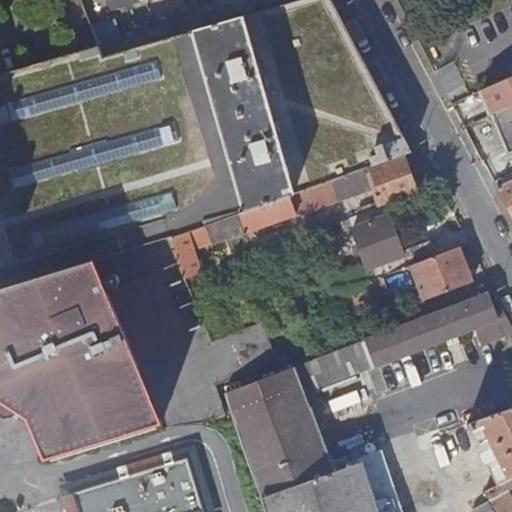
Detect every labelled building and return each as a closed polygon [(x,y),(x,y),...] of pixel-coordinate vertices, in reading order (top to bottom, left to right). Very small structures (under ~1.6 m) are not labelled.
[(0,292),(94,263),(172,239),(173,240),(188,235),(205,229),(404,158),(411,155),(330,0),(308,0),(143,47),(105,59),(100,46),(0,75),(0,292)] [(93,29),(100,46),(105,59),(143,47),(131,17),(93,29)] [(501,133),(511,128),(511,78),(484,91),(501,133)] [(511,155),(511,154),(511,128),(501,133),(511,155)] [(404,158),(205,229),(211,245),(371,188),(379,209),(417,195),(404,158)] [(511,218),(511,181),(496,189),(511,218)] [(352,229),(367,271),(403,259),(407,268),(437,257),(432,242),(402,253),(388,216),(352,229)] [(173,240),(186,279),(202,274),(188,235),(173,240)] [(459,249),(474,284),(487,278),(470,245),(459,249)] [(94,263),(0,292),(0,415),(5,418),(13,417),(16,413),(28,421),(44,462),(161,426),(140,375),(135,363),(107,295),(94,263)] [(176,266),(107,295),(135,363),(204,335),(176,266)] [(344,292),(350,308),(389,293),(382,277),(344,292)] [(308,364),(317,388),(432,344),(432,345),(475,328),(482,343),(511,331),(511,325),(502,307),(495,310),(488,294),(308,364)] [(409,296),(354,318),(358,328),(414,306),(409,296)] [(511,331),(482,343),(482,345),(511,333),(511,331)] [(226,396),(232,415),(263,501),(347,470),(344,462),(331,467),(302,394),(317,388),(308,364),(226,396)] [(486,462),(492,465),(502,485),(511,480),(511,410),(467,427),(470,433),(474,431),(485,452),(484,453),(484,454),(484,457),(484,458),(485,460),(486,462)] [(71,495),(76,511),(213,511),(197,461),(180,466),(178,462),(71,495)] [(263,501),(266,511),(376,511),(360,466),(347,470),(263,501)] [(490,504),(494,511),(511,511),(511,502),(507,493),(511,490),(511,480),(502,485),(485,494),(490,504)]
